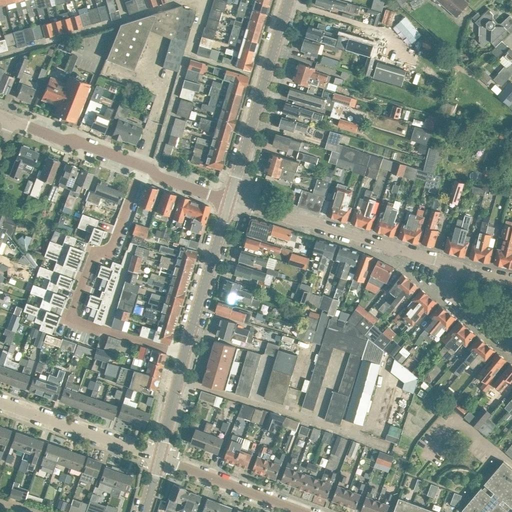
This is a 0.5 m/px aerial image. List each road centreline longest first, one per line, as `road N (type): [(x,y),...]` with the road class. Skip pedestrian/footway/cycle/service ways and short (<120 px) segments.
road 1 (residential): [(184,353),(72,320),(70,312),(92,252),(110,248),(139,165)]
road 2 (residential): [(451,265),(229,201)]
road 3 (residential): [(229,201),(287,0)]
road 4 (residential): [(158,459),(0,402)]
road 5 (residential): [(184,353),(229,201)]
road 6 (residential): [(298,511),(158,459)]
road 7 (residential): [(139,165),(10,121)]
